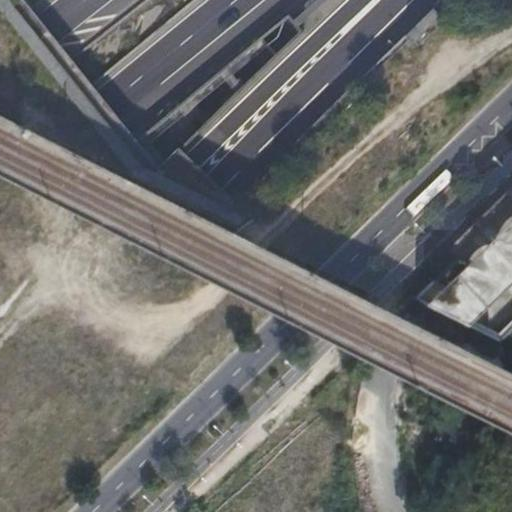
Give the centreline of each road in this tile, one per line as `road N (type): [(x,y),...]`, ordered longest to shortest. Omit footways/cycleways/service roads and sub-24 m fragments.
road 1 (track): [(511,35),(425,92),(209,312),(172,364),(15,511)]
road 2 (motorway): [(103,511),(100,381),(146,270),(399,0)]
road 3 (secondary): [(93,511),(511,101)]
road 4 (motorway): [(0,354),(362,0)]
road 5 (motorway): [(0,191),(237,0)]
